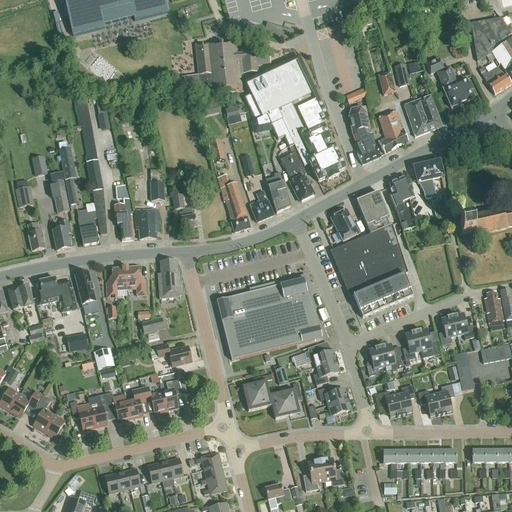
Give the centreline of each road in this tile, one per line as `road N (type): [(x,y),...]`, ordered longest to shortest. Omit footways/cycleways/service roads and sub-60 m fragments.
road 1 (tertiary): [(295,222),(493,111)]
road 2 (tertiary): [(0,277),(186,252)]
road 3 (unclassified): [(228,427),(186,252)]
road 4 (unclassified): [(228,427),(57,468)]
road 5 (unclassified): [(511,431),(364,433)]
road 6 (unclassified): [(346,346),(295,222)]
road 7 (unclassified): [(364,433),(234,451)]
road 8 (unclassified): [(346,346),(460,298)]
